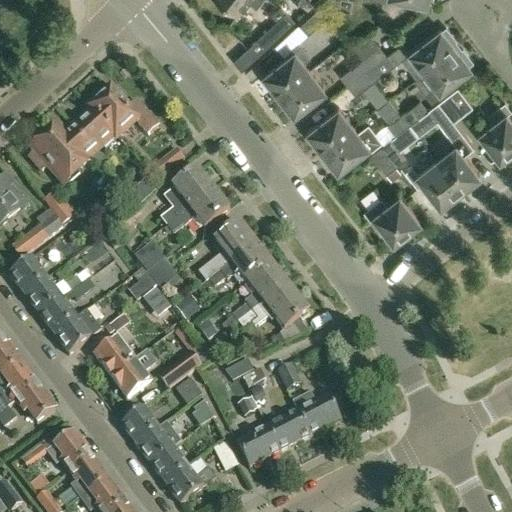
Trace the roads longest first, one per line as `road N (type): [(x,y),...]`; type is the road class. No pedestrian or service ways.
road 1 (residential): [(371,303),(131,7)]
road 2 (residential): [(160,511),(0,298)]
road 3 (unclassified): [(0,123),(131,7)]
road 4 (residential): [(371,303),(511,200)]
road 5 (unclassified): [(295,511),(440,434)]
road 6 (residential): [(440,434),(371,303)]
